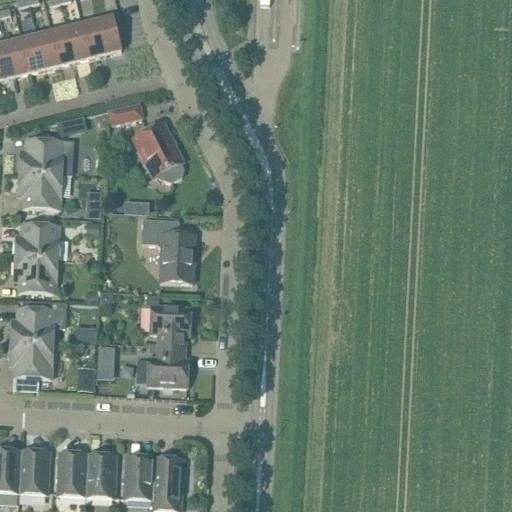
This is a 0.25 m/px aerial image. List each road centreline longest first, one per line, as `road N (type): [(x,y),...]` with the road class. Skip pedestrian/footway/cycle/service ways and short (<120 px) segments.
road 1 (residential): [(222,432),(232,193),(167,64),(149,0)]
road 2 (tertiary): [(179,0),(270,224)]
road 3 (tertiary): [(270,224),(274,165),(201,0)]
road 4 (residential): [(0,418),(222,432)]
road 5 (tertiary): [(260,434),(270,224)]
